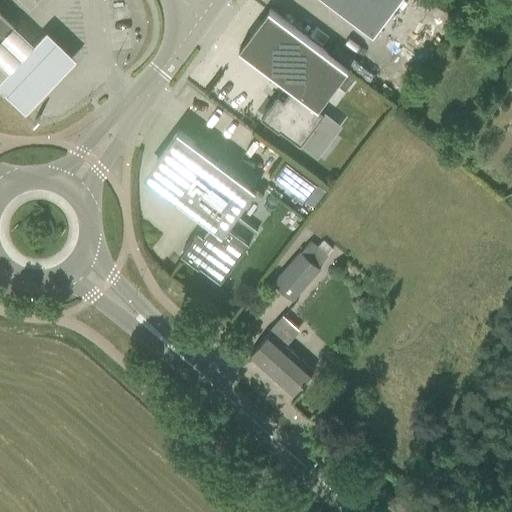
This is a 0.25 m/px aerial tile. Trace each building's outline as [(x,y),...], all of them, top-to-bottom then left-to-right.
[(327,0),(373,34),(398,0),(327,0)] [(318,109),(318,108),(348,69),(268,9),(267,10),(268,11),(240,49),(239,48),(238,49),(285,84),(318,109)] [(0,11),(0,44),(16,27),(0,11)] [(0,83),(0,98),(20,118),(73,62),(46,36),(34,49),(0,83)] [(346,72),(336,85),(344,90),(346,88),(353,77),(346,72)] [(318,109),(285,84),(278,94),(277,93),(261,116),(283,133),(284,131),(313,153),(314,152),(328,132),(322,127),(316,122),(324,112),(318,108),(318,109)] [(211,213),(228,225),(254,189),(255,190),(256,189),(177,130),(176,131),(177,131),(155,160),(166,169),(156,183),(175,198),(205,221),(211,213)] [(285,162),(273,177),(304,201),(316,185),(285,162)] [(211,213),(205,221),(198,230),(197,230),(181,252),(203,269),(204,267),(220,279),(249,241),(228,225),(211,213)] [(300,250),(273,280),(274,282),(293,299),(321,269),(318,266),(327,255),(311,240),(301,251),(300,250)] [(269,331),(262,339),(249,354),(293,393),(313,371),(284,345),(298,330),(282,316),(269,331)]
